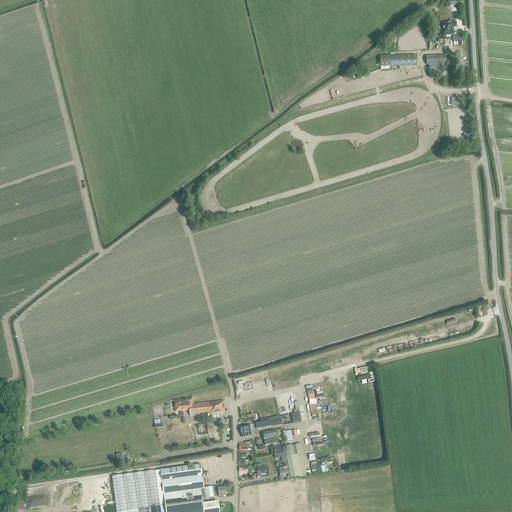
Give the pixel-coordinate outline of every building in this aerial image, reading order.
[(454,27),(457,27),(456,22),(442,23),(443,35),(453,34),(453,31),(454,31),(454,27)] [(380,59),(378,59),(378,66),(381,66),(381,70),(389,70),(389,66),(417,65),(417,60),(416,55),(380,56),(380,59)] [(426,57),(427,65),(447,64),(446,56),(426,57)] [(428,65),(429,74),(439,74),(438,65),(428,65)] [(175,412),(189,411),(190,416),(210,414),(225,413),(223,401),(209,403),(193,405),(192,398),(173,400),(175,412)] [(299,412),(297,413),(291,413),(293,423),(301,422),(299,412)] [(260,423),(255,424),(256,429),(257,429),(281,425),(282,425),(281,418),(278,419),(278,416),(268,418),(269,421),(260,423)] [(249,425),(241,427),(241,430),(243,438),(249,436),(252,436),(252,434),(251,431),(253,431),(253,430),(256,429),(255,424),(250,425),(249,425)] [(275,431),(263,433),(265,446),(277,443),(275,431)] [(289,470),(290,474),(290,478),(306,475),(301,444),(285,447),(286,452),(287,461),(289,468),(289,470)] [(288,468),(289,468),(287,461),(283,462),(284,467),(279,468),(279,471),(288,469),(288,468)] [(160,471),(112,477),(116,511),(219,511),(219,504),(203,506),(202,499),(219,497),(226,496),(226,493),(227,492),(227,491),(226,490),(225,490),(225,488),(218,489),(217,486),(204,488),(201,465),(160,470),(160,471)] [(260,467),(257,467),(257,472),(257,477),(260,477),(260,474),(260,472),(266,472),(267,472),(267,467),(260,467)]
